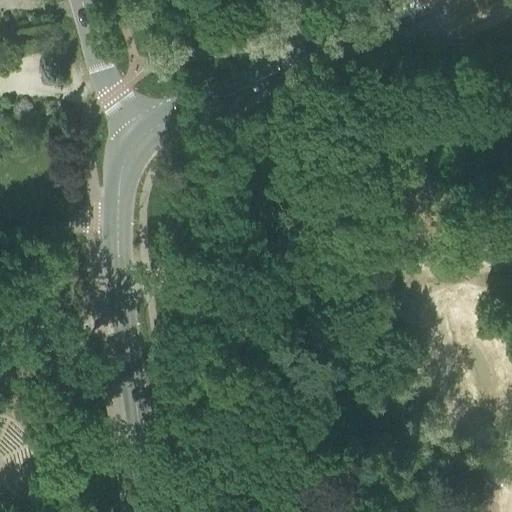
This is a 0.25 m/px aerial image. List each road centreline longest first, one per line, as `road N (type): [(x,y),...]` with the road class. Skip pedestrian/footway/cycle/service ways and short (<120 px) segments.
road 1 (track): [(511,266),(316,260),(119,292)]
road 2 (tertiary): [(152,511),(119,292),(117,217)]
road 3 (tertiary): [(135,139),(318,50)]
road 4 (unclassified): [(135,139),(78,0)]
road 5 (tertiary): [(318,50),(451,0)]
road 6 (unclassified): [(0,248),(117,217)]
